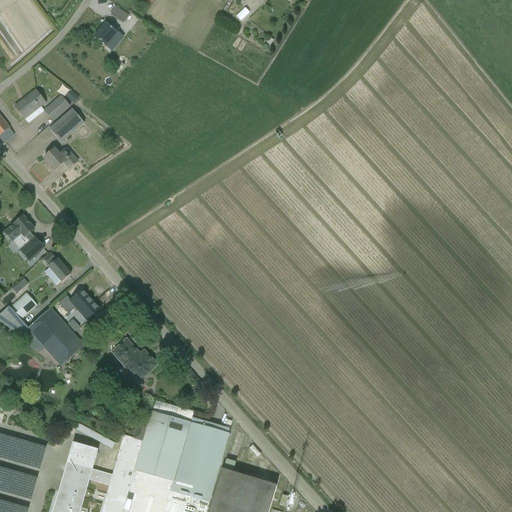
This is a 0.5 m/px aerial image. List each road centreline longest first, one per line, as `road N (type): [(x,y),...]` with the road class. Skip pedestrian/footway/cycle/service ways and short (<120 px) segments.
road 1 (unclassified): [(326,511),(0,153)]
road 2 (unclassified): [(87,0),(54,43),(0,89)]
